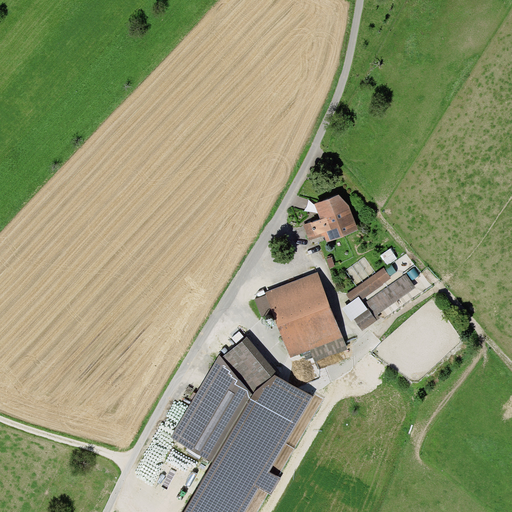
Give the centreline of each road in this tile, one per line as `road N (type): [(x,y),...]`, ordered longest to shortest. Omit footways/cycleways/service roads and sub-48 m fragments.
road 1 (track): [(360,0),(335,105),(289,201),(107,511)]
road 2 (track): [(131,461),(0,418)]
